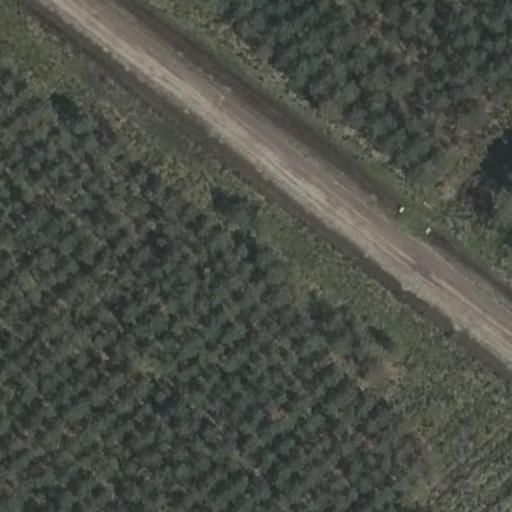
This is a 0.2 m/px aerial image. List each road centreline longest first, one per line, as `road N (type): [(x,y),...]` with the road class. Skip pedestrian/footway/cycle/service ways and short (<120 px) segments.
road 1 (track): [(511,336),(67,0)]
road 2 (track): [(392,245),(511,139)]
